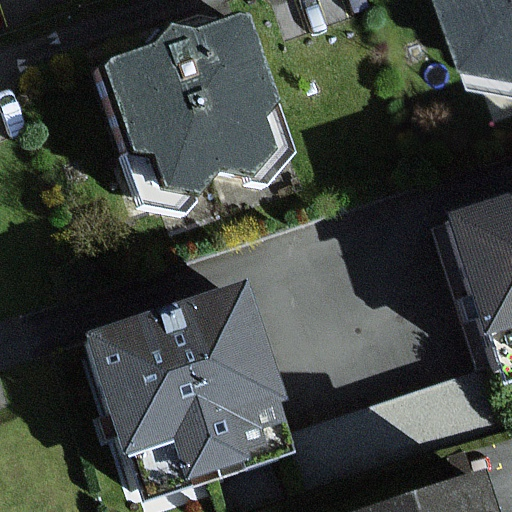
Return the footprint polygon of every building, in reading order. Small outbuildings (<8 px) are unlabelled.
[(511,0),(438,0),(470,89),(511,95),(511,0)] [(131,56),(79,74),(128,213),(170,221),(201,181),(251,191),(280,160),(223,23),(173,41),(147,36),(131,56)] [(511,204),(435,230),(489,395),(511,387),(511,204)] [(229,294),(75,348),(117,465),(165,448),(177,484),(245,461),(232,425),(271,412),(229,294)] [(474,511),(465,485),(379,511),(474,511)]
